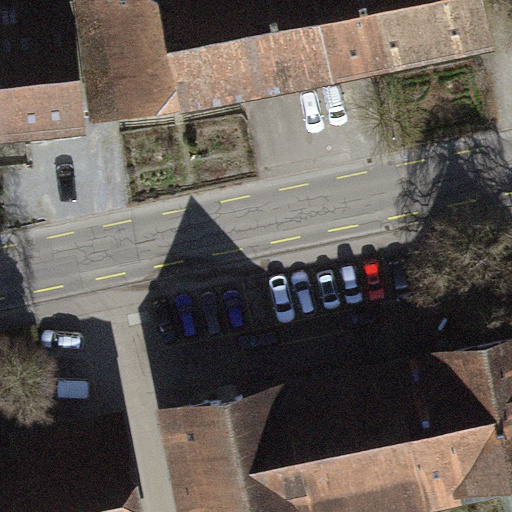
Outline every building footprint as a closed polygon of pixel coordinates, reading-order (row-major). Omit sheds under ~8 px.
[(321,0),(77,0),(96,107),(335,66),(321,0)] [(487,0),(321,0),(335,66),(494,33),(487,0)] [(0,128),(79,120),(68,4),(0,10),(0,128)] [(511,330),(178,391),(200,511),(420,511),(511,495),(511,330)] [(142,511),(125,421),(0,445),(0,511),(142,511)]
